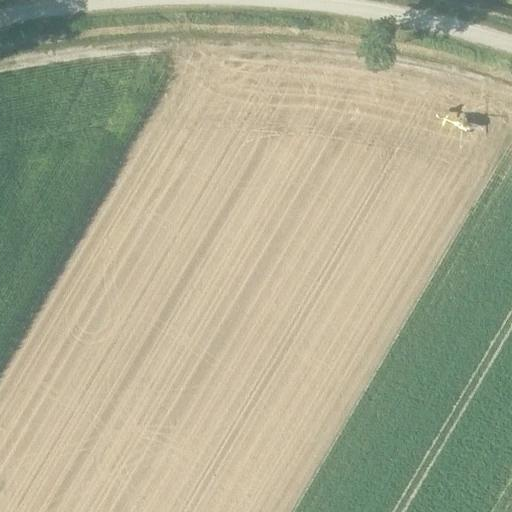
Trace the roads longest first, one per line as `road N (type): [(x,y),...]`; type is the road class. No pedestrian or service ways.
road 1 (unclassified): [(262,0),(383,13),(511,46)]
road 2 (unclassified): [(0,18),(125,0)]
